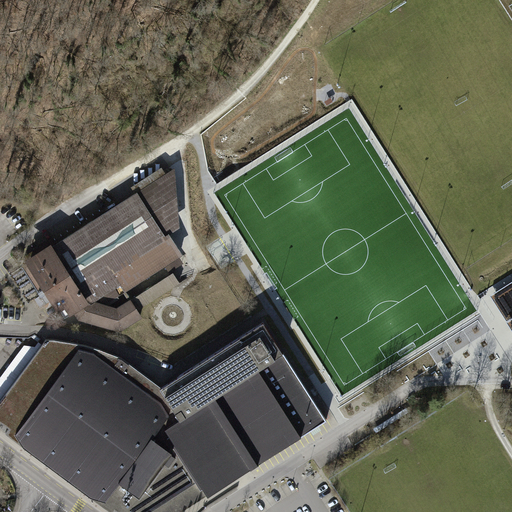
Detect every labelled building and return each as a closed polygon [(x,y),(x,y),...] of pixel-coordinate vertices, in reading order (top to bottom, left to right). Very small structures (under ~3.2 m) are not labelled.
[(179,170),(33,262),(74,317),(125,333),(146,320),(134,299),(121,308),(108,303),(187,256),(174,235),(183,228),(179,170)] [(162,298),(182,286),(176,276),(156,287),(162,298)] [(511,315),(511,314),(511,290),(501,298),(511,315)] [(193,302),(160,300),(159,325),(165,326),(166,312),(192,313),(193,302)] [(511,319),(472,343),(485,365),(511,348),(511,319)] [(284,351),(264,320),(161,385),(122,356),(102,348),(88,344),(54,337),(47,338),(42,344),(0,399),(0,419),(10,426),(6,432),(23,445),(91,495),(112,511),(115,507),(122,511),(180,511),(200,500),(209,494),(252,467),(255,465),(259,462),(302,434),(315,426),(327,419),(284,351)] [(0,399),(42,344),(39,341),(36,345),(25,344),(0,377),(0,399)]
